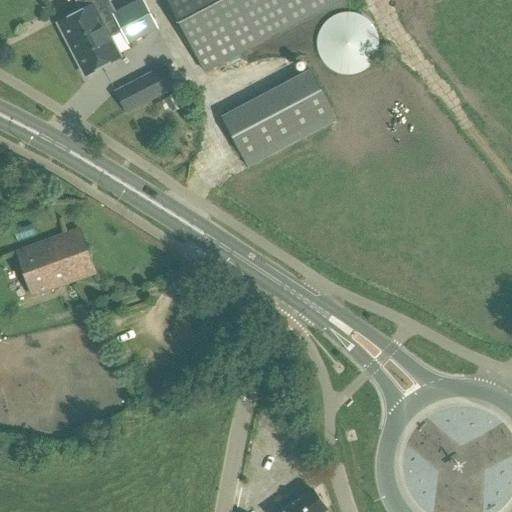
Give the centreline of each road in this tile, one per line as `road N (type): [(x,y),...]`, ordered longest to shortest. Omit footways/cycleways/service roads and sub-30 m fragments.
road 1 (primary): [(302,301),(0,116)]
road 2 (unclassified): [(220,511),(249,389),(302,301)]
road 3 (primary): [(439,389),(360,327),(302,301)]
road 4 (primary): [(302,301),(407,407)]
